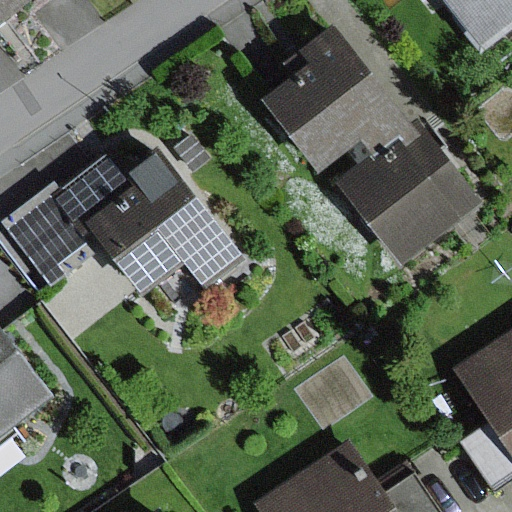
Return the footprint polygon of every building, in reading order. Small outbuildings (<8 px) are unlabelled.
[(0,0),(0,24),(31,0),(0,0)] [(511,0),(440,0),(481,51),(511,26),(511,0)] [(306,71),(261,105),(313,176),(356,144),(372,164),(410,134),(331,29),(294,56),(306,71)] [(372,164),(337,192),(399,268),(478,205),(420,133),(414,139),(410,134),(372,164)] [(106,157),(52,201),(134,300),(179,264),(201,291),(238,260),(152,156),(124,179),(106,157)] [(511,333),(452,374),(511,461),(511,333)] [(0,439),(48,403),(0,340),(0,439)] [(344,448),(254,510),(256,511),(388,511),(379,497),(344,448)] [(435,511),(411,476),(379,497),(388,511),(435,511)]
